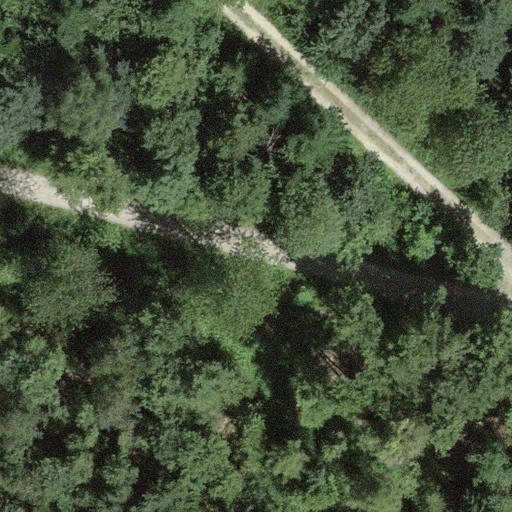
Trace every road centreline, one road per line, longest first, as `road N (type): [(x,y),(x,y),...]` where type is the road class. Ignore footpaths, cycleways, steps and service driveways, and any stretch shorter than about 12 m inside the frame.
road 1 (track): [(0,173),(511,304)]
road 2 (track): [(511,288),(200,0)]
